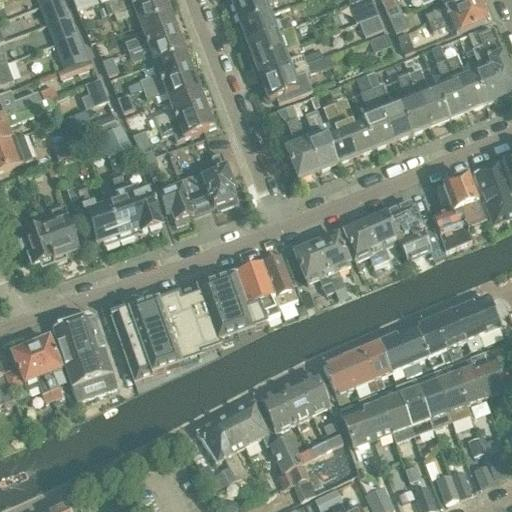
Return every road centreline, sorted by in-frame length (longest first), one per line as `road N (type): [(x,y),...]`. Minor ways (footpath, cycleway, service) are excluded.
road 1 (residential): [(20,511),(388,334),(511,285)]
road 2 (residential): [(19,324),(279,229)]
road 3 (residential): [(279,229),(511,135)]
road 4 (residential): [(279,229),(194,0)]
